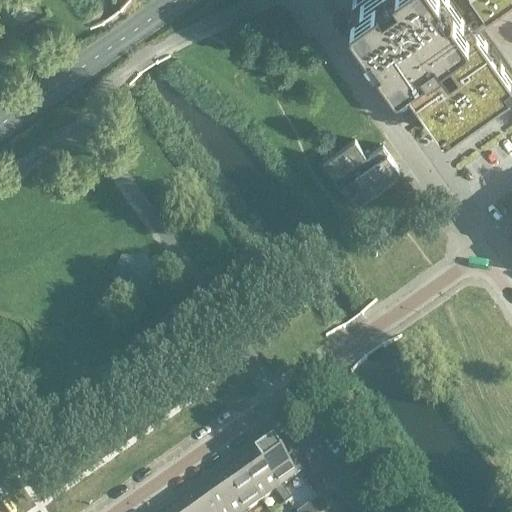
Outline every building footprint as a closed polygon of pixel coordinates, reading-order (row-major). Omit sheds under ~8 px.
[(352,0),(352,1),(353,2),(357,8),(358,8),(396,63),(439,123),(438,124),(443,130),(444,131),(445,131),(447,131),(448,131),(454,126),(509,87),(509,88),(511,85),(511,71),(511,72),(474,19),(501,0),(352,0)] [(361,114),(314,148),(340,185),(355,175),(367,191),(400,168),(361,114)] [(156,276),(144,258),(122,260),(114,280),(126,297),(147,295),(156,276)] [(275,444),(256,457),(289,503),(292,501),(282,487),(297,476),(275,444)] [(289,503),(256,457),(239,469),(261,501),(276,491),(286,505),(289,503)] [(261,501),(239,469),(221,482),(242,511),(247,511),(261,501)] [(242,511),(221,482),(203,494),(215,511),(242,511)] [(215,511),(203,494),(186,506),(189,511),(215,511)]
